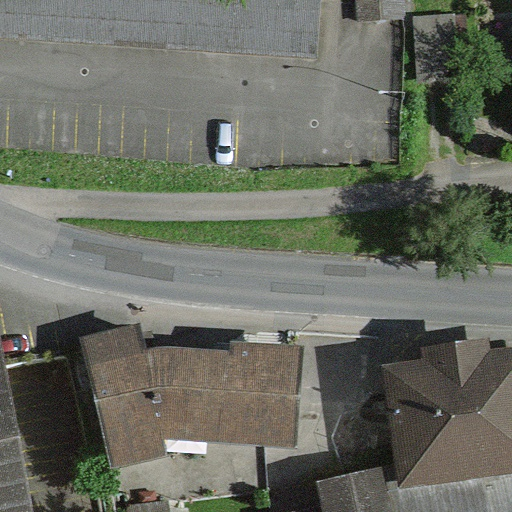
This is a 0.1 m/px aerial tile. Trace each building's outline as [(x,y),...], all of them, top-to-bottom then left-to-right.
[(322,9),(197,0),(0,0),(0,37),(318,60),(322,9)] [(412,0),(363,0),(364,23),(413,23),(412,0)] [(131,472),(187,457),(184,447),(313,448),(313,361),(184,360),(162,366),(152,329),(96,345),(131,472)] [(0,511),(32,511),(0,342),(0,511)] [(511,511),(511,361),(399,380),(414,471),(345,483),(349,511),(341,511),(511,511)]
